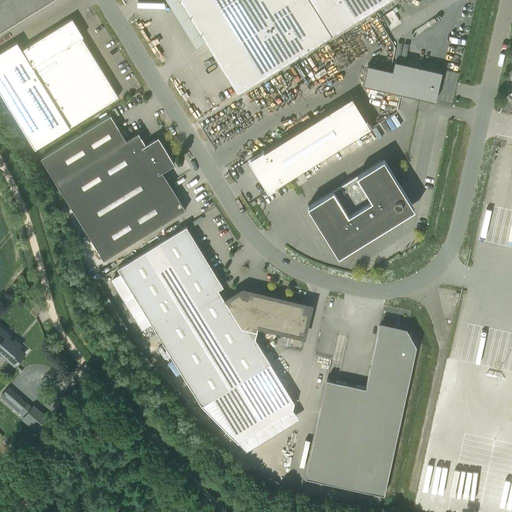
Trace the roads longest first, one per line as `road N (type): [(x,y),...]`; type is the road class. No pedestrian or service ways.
road 1 (unclassified): [(511,0),(454,239),(418,283),(392,292),(324,281),(262,246),(104,0)]
road 2 (track): [(220,511),(63,340),(0,164)]
road 3 (unknown): [(485,111),(435,113),(413,209),(375,242),(335,254),(292,223)]
road 4 (unknown): [(199,155),(335,70)]
road 5 (unknown): [(292,223),(296,200),(390,137)]
